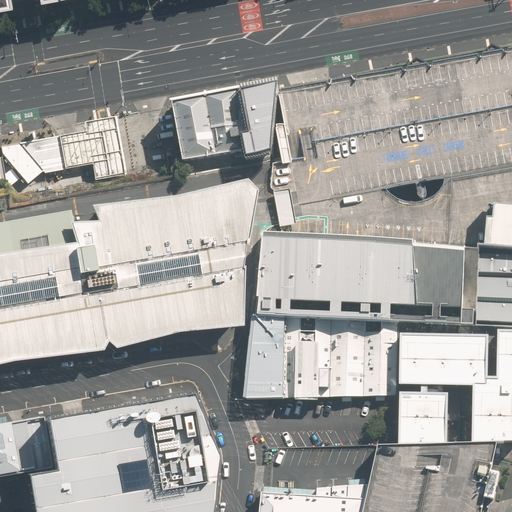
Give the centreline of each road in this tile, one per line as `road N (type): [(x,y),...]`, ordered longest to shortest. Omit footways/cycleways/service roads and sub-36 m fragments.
road 1 (primary): [(511,8),(0,102)]
road 2 (residential): [(235,511),(238,453),(202,368),(166,363),(0,393)]
road 3 (primary): [(0,50),(272,0)]
road 4 (unknown): [(312,172),(333,219),(480,224)]
